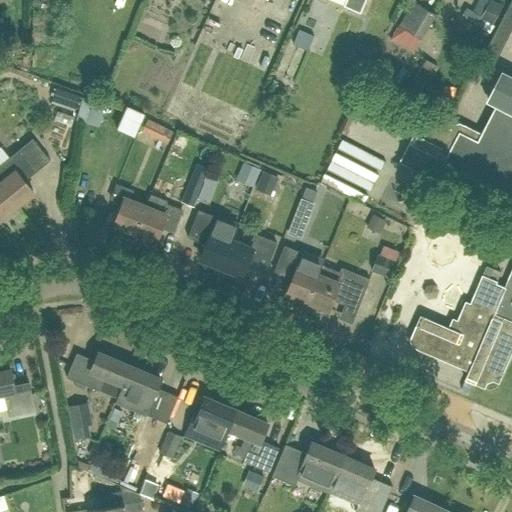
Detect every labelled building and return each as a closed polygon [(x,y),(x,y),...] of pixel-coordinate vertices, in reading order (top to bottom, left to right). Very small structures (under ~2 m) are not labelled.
[(32,0),(32,67),(47,67),(47,53),(55,53),(55,0),(32,0)] [(345,0),(343,6),(360,13),(365,0),(345,0)] [(421,40),(436,15),(414,2),(390,41),(411,53),(420,39),(421,40)] [(310,35),(298,30),(292,45),(304,50),(310,35)] [(438,68),(426,60),(405,91),(417,100),(438,68)] [(511,78),(502,73),(488,101),(497,105),(482,134),(460,123),(452,125),(450,129),(427,117),(422,127),(427,130),(423,138),(413,133),(398,162),(427,177),(436,158),(511,197),(511,78)] [(54,87),(49,102),(74,110),(79,95),(54,87)] [(115,128),(133,137),(143,115),(125,106),(115,128)] [(238,142),(242,133),(223,125),(220,134),(238,142)] [(161,126),(155,138),(167,144),(173,132),(161,126)] [(335,168),(379,186),(387,167),(389,168),(394,158),(348,138),(335,168)] [(0,187),(16,206),(33,192),(24,181),(50,160),(32,139),(0,164),(0,187)] [(242,163),(237,175),(252,182),(258,170),(242,163)] [(262,172),(257,184),(271,190),(276,178),(262,172)] [(180,202),(194,207),(204,180),(190,175),(180,202)] [(135,233),(145,206),(130,200),(132,191),(116,185),(110,198),(122,203),(114,224),(135,233)] [(0,219),(16,206),(0,187),(0,219)] [(311,201),(315,191),(305,187),(301,197),(311,201)] [(167,201),(150,194),(145,206),(135,233),(156,241),(161,227),(173,231),(182,210),(166,204),(167,201)] [(305,214),(310,202),(299,198),(294,210),(305,214)] [(231,240),(233,241),(239,226),(198,210),(187,237),(206,245),(200,259),(221,267),(231,240)] [(386,220),(372,214),(368,222),(382,229),(386,220)] [(21,229),(37,247),(47,239),(32,220),(21,229)] [(231,240),(221,267),(242,275),(248,261),(266,268),(276,242),(254,234),(247,246),(233,241),(231,240)] [(308,301),(318,274),(322,265),(305,258),(306,254),(284,245),(274,272),(292,279),(287,293),(308,301)] [(391,280),(398,262),(377,254),(371,272),(391,280)] [(341,268),(339,271),(322,265),(318,274),(308,301),(328,309),(334,295),(359,305),(369,278),(341,268)] [(511,268),(504,287),(496,284),(497,281),(496,281),(500,272),(486,266),(482,275),(469,303),(465,301),(452,329),(420,315),(407,345),(468,371),(464,380),(484,389),(486,383),(492,381),(498,383),(511,351),(511,268)] [(98,391),(104,377),(122,384),(129,366),(98,352),(95,360),(76,353),(66,377),(98,391)] [(157,388),(160,379),(129,366),(122,384),(115,401),(154,418),(166,423),(178,396),(157,388)] [(14,387),(11,370),(0,372),(0,394),(4,393),(9,416),(35,411),(29,384),(14,387)] [(228,429),(236,410),(205,397),(198,413),(193,412),(186,431),(198,436),(200,431),(224,440),(228,429)] [(87,403),(68,406),(72,429),(91,425),(87,403)] [(236,410),(228,429),(252,439),(243,461),(269,472),(279,448),(260,440),(267,424),(236,410)] [(172,459),(182,437),(167,432),(158,453),(172,459)] [(285,444),(272,476),(295,485),(298,478),(304,480),(329,491),(336,474),(335,474),(343,455),(311,442),(307,453),(285,444)] [(336,474),(329,491),(357,503),(354,511),(357,511),(380,511),(392,486),(370,477),(374,469),(343,455),(335,474),(336,474)] [(94,459),(89,470),(117,483),(122,471),(94,459)] [(258,492),(264,476),(253,471),(247,487),(258,492)] [(146,479),(140,493),(152,499),(159,484),(146,479)] [(444,511),(445,510),(414,496),(406,511),(405,511),(403,511),(402,511),(444,511)] [(128,511),(143,510),(141,501),(123,503),(123,505),(89,510),(89,511),(128,511)]
